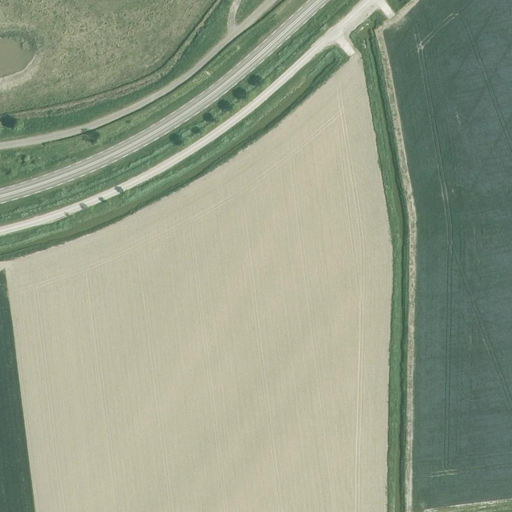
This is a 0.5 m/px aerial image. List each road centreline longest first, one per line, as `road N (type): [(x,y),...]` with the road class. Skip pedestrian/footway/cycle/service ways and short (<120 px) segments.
road 1 (unclassified): [(0,231),(83,205),(182,155),(266,94),(368,0)]
road 2 (secondary): [(0,199),(149,138),(325,0)]
road 3 (unclassified): [(0,146),(99,125),(178,84),(273,0)]
